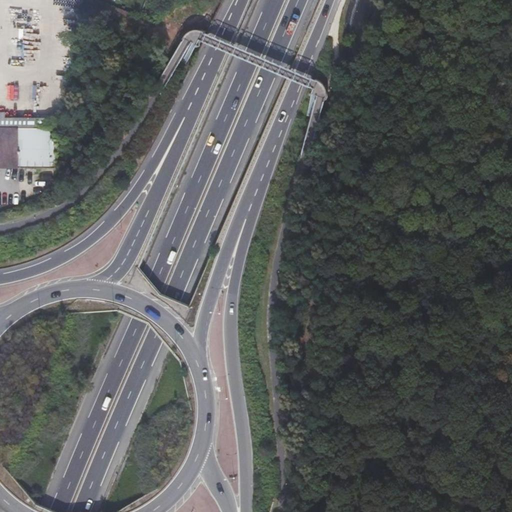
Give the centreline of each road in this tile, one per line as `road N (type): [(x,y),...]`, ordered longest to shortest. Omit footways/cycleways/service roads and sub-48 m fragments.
road 1 (primary): [(276,0),(51,511)]
road 2 (primary): [(77,511),(298,0)]
road 3 (primary): [(243,511),(229,305),(279,124)]
road 4 (primary): [(200,101),(87,237),(0,276)]
road 5 (primary): [(197,354),(236,224),(279,124)]
road 6 (primary): [(200,101),(138,234),(99,287)]
road 7 (primary): [(279,124),(330,0)]
road 8 (primary): [(197,354),(137,300),(99,287)]
